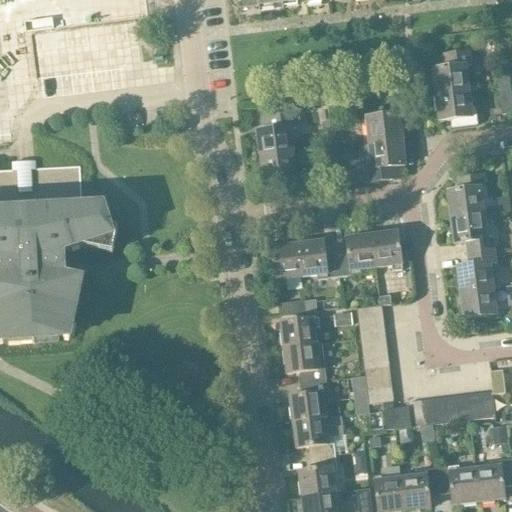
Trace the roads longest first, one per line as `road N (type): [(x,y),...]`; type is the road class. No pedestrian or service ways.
road 1 (residential): [(267,511),(231,213)]
road 2 (residential): [(511,352),(453,358),(433,351),(409,192)]
road 3 (residential): [(231,213),(224,170),(200,123),(185,0)]
road 4 (residential): [(231,213),(409,192)]
road 5 (residential): [(511,134),(451,143),(409,192)]
